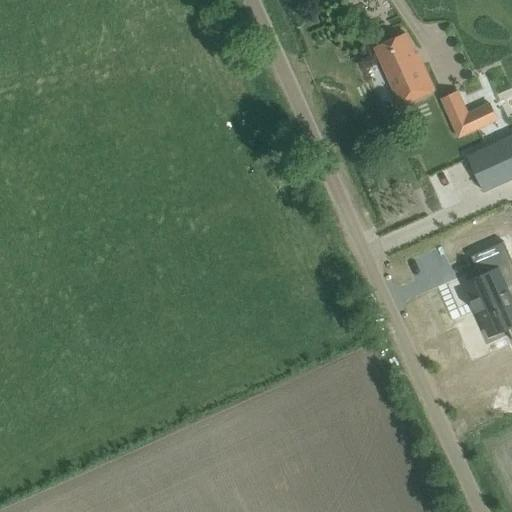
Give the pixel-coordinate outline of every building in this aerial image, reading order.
[(421,64),(407,32),(375,46),(400,103),(435,88),(423,63),(421,64)] [(363,129),(354,100),(357,99),(349,74),(323,82),(340,136),(363,129)] [(469,110),(460,89),(441,97),(459,137),(499,120),(490,101),(469,110)] [(511,135),(467,156),(484,192),(511,179),(511,135)] [(385,230),(395,257),(452,235),(446,220),(427,227),(423,216),(385,230)] [(511,237),(511,234),(478,248),(486,269),(473,275),(480,292),(478,293),(482,304),(485,303),(495,328),(511,320),(511,237)]
